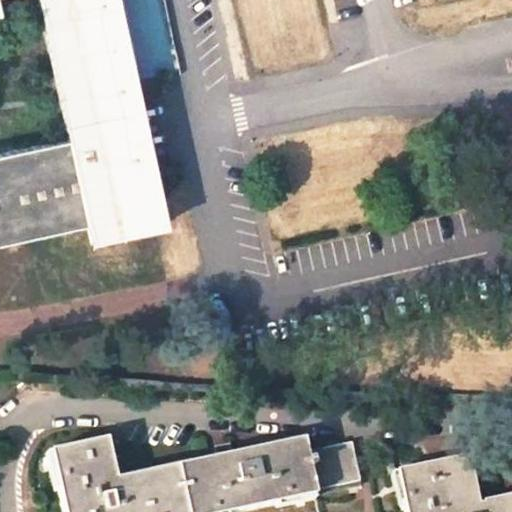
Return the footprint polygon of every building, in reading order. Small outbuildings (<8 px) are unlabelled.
[(36,0),(66,138),(0,153),(0,241),(84,223),(89,242),(167,226),(116,0),(36,0)] [(111,482),(103,442),(61,451),(66,470),(54,472),(62,511),(179,511),(183,511),(199,508),(200,511),(236,511),(247,510),(244,498),(263,495),(265,506),(312,496),(311,490),(356,480),(349,444),(303,453),(300,441),(111,482)] [(61,451),(49,453),(54,472),(66,470),(61,451)] [(511,511),(511,501),(511,496),(474,504),(463,458),(407,470),(412,488),(399,491),(403,511),(511,511)] [(407,470),(394,473),(399,491),(412,488),(407,470)] [(403,511),(399,491),(394,473),(356,480),(311,490),(312,496),(265,506),(247,510),(236,511),(403,511)] [(263,495),(244,498),(247,510),(265,506),(263,495)]
